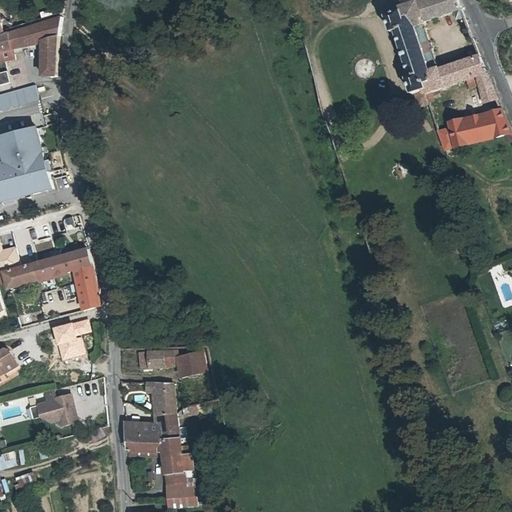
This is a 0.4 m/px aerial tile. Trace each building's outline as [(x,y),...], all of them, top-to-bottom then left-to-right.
[(476,78),(487,74),(478,52),(470,54),(473,62),(442,71),(441,69),(440,69),(438,65),(433,50),(434,50),(432,44),(430,44),(425,30),(427,30),(425,26),(426,25),(425,23),(454,14),(457,21),(464,19),(457,0),(434,0),(397,13),(397,11),(392,13),(393,16),(388,18),(394,34),(397,33),(412,78),(409,79),(414,95),(416,94),(420,106),(421,105),(421,107),(430,104),(427,95),(476,78)] [(48,82),(58,82),(61,46),(65,14),(0,33),(0,61),(17,58),(17,53),(24,51),(23,47),(44,43),(48,82)] [(0,86),(9,86),(9,72),(1,72),(0,72),(0,86)] [(497,98),(487,74),(476,78),(484,102),(497,98)] [(18,93),(22,107),(42,102),(38,87),(18,93)] [(0,97),(0,104),(2,113),(22,107),(18,93),(0,97)] [(454,132),(458,148),(511,134),(511,132),(503,113),(491,116),(491,117),(464,124),(464,123),(452,125),(454,132)] [(0,164),(0,201),(50,188),(34,130),(0,139),(0,151),(3,164),(0,164)] [(446,152),(458,148),(454,132),(440,133),(446,152)] [(66,176),(58,178),(59,189),(68,188),(66,176)] [(0,248),(0,271),(18,266),(13,247),(1,250),(0,248)] [(13,292),(79,275),(88,309),(105,304),(92,255),(9,276),(13,292)] [(0,298),(0,316),(9,314),(4,297),(0,298)] [(91,332),(88,320),(53,329),(57,344),(58,344),(62,360),(86,354),(82,338),(76,339),(75,336),(91,332)] [(0,368),(2,368),(6,376),(19,369),(11,353),(6,351),(0,354),(0,368)] [(181,368),(180,356),(179,351),(141,355),(143,370),(181,368)] [(180,356),(181,368),(182,376),(183,379),(209,372),(205,351),(180,356)] [(157,393),(159,417),(180,416),(175,385),(123,384),(123,390),(148,391),(149,392),(157,393)] [(72,397),(56,401),(60,422),(77,418),(72,397)] [(51,424),(60,422),(56,401),(46,403),(51,424)] [(163,437),(162,442),(184,440),(180,416),(159,417),(160,425),(127,425),(128,437),(163,437)] [(78,425),(77,418),(60,422),(61,429),(78,425)] [(163,437),(128,437),(129,452),(165,452),(170,485),(187,485),(190,474),(192,473),(192,476),(196,476),(195,473),(199,472),(195,456),(187,457),(184,440),(162,442),(163,437)] [(0,457),(0,497),(6,496),(0,474),(0,473),(28,466),(23,451),(0,457)] [(187,485),(170,485),(174,509),(200,507),(199,472),(195,473),(196,476),(192,476),(192,473),(190,474),(187,485)] [(17,480),(21,490),(39,483),(35,473),(17,480)]
